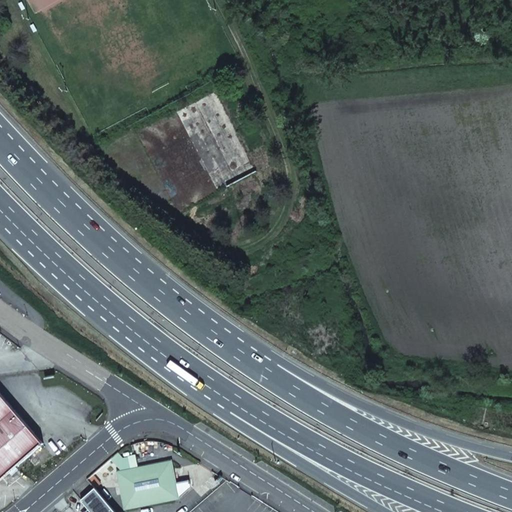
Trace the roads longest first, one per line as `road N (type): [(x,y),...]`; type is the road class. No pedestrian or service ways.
road 1 (motorway): [(0,200),(63,268),(284,431)]
road 2 (motorway): [(269,374),(146,284),(0,144)]
road 3 (motorway): [(511,495),(388,442),(269,374)]
road 4 (motorway): [(511,455),(438,436),(315,382),(269,374)]
road 5 (tertiary): [(138,422),(186,429),(314,511)]
road 6 (motorway): [(284,431),(458,511)]
road 7 (residential): [(0,312),(125,396),(138,422)]
road 8 (tertiary): [(25,511),(138,422)]
road 9 (motorway): [(284,431),(297,460),(387,511)]
